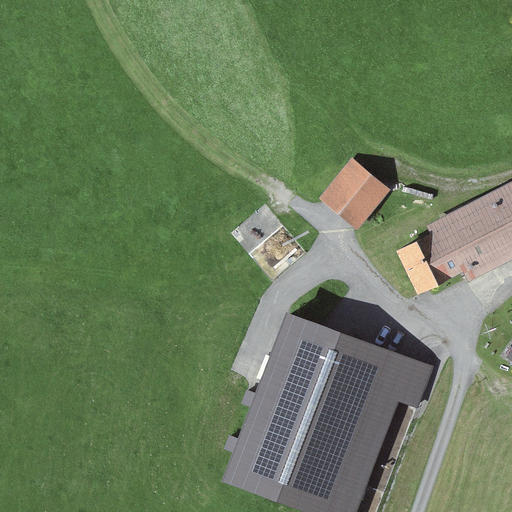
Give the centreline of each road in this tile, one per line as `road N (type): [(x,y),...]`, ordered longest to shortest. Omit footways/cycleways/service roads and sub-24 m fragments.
road 1 (unclassified): [(423,511),(466,381),(455,331),(407,307),(341,237),(286,198)]
road 2 (track): [(107,0),(139,72),(166,106),(286,198)]
